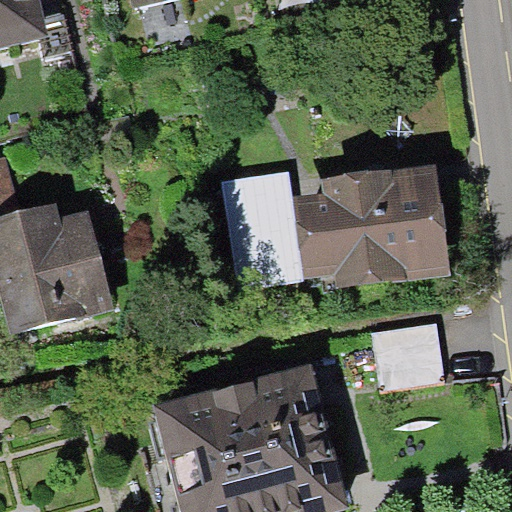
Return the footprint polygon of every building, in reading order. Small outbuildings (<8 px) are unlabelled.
[(0,0),(0,56),(49,45),(45,26),(38,0),(0,0)] [(38,0),(45,26),(64,21),(59,0),(38,0)] [(128,0),(133,15),(192,0),(128,0)] [(6,159),(0,160),(0,224),(22,219),(6,159)] [(453,275),(439,163),(320,177),(322,194),(294,197),(304,278),(336,275),(338,288),(453,275)] [(291,171),(223,180),(237,291),(305,282),(304,278),(294,197),(291,171)] [(114,314),(89,218),(59,226),(54,209),(22,219),(0,224),(0,305),(10,342),(114,314)] [(435,325),(374,334),(383,394),(444,385),(435,325)] [(337,511),(351,509),(315,363),(145,405),(161,467),(168,465),(178,505),(171,507),(172,511),(337,511)]
